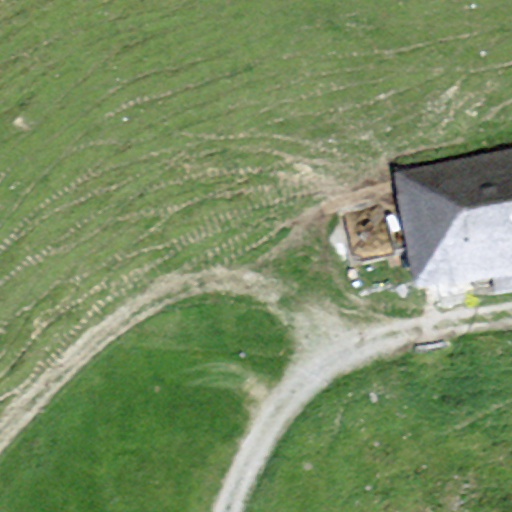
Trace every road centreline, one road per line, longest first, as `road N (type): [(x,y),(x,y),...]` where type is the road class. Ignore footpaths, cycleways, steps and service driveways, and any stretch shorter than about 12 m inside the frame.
road 1 (track): [(336,371),(285,292),(157,288),(57,385),(0,469)]
road 2 (track): [(511,327),(336,371)]
road 3 (track): [(232,511),(243,465),(336,371)]
